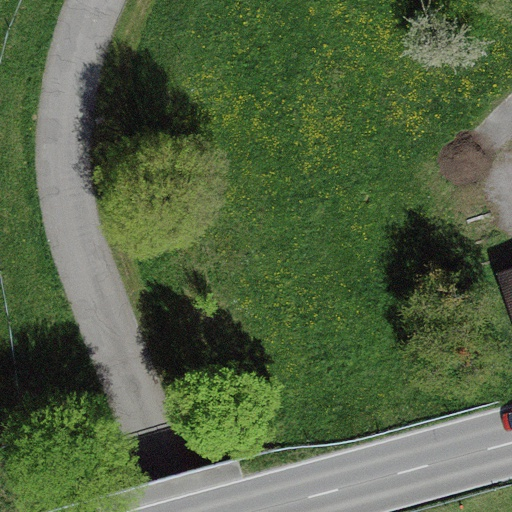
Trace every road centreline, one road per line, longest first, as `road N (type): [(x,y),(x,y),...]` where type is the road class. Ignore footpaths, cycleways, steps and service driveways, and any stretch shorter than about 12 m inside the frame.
road 1 (unclassified): [(100,0),(67,141),(94,264),(187,511)]
road 2 (primary): [(299,511),(511,454)]
